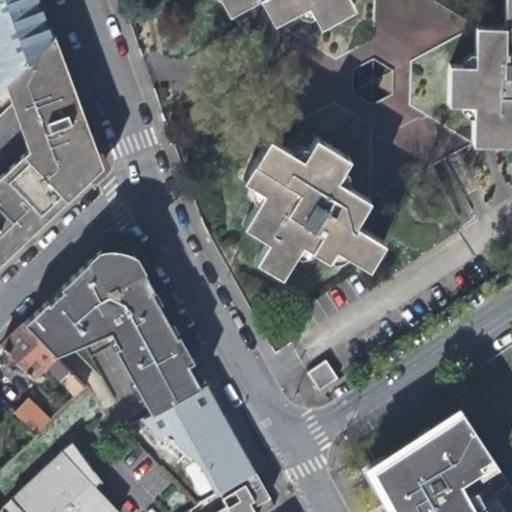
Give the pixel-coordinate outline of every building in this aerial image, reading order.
[(0,0),(0,73),(49,22),(40,0),(0,0)] [(219,0),(223,8),(237,0),(260,0),(274,20),(306,1),(315,15),(340,0),(219,0)] [(473,101),(471,149),(497,149),(511,148),(511,0),(502,0),(503,30),(472,30),(473,70),(454,73),(453,101),(473,101)] [(0,166),(0,263),(39,226),(101,167),(86,125),(51,30),(4,72),(29,136),(0,166)] [(312,160),(270,133),(243,175),(264,189),(243,222),(268,238),(255,258),(282,275),(304,241),(330,258),(336,247),(370,268),(387,242),(358,223),(372,200),(342,181),(354,166),(323,146),(312,160)] [(152,413),(166,405),(200,385),(187,364),(193,360),(134,254),(130,256),(125,252),(110,250),(103,253),(100,249),(96,253),(60,288),(62,289),(49,302),(47,300),(23,323),(53,353),(110,332),(117,346),(114,348),(152,413)] [(53,353),(23,323),(5,340),(0,344),(0,359),(23,383),(38,370),(67,402),(83,386),(53,353)] [(326,358),(308,370),(319,388),(337,376),(326,358)] [(229,425),(205,382),(200,385),(166,405),(176,424),(181,422),(218,490),(254,470),(229,425)] [(10,413),(31,435),(46,421),(25,399),(10,413)] [(511,511),(511,492),(456,408),(427,427),(429,431),(423,435),(417,439),(415,436),(367,468),(386,502),(403,492),(406,497),(411,506),(400,511),(399,511),(398,509),(394,511),(511,511)] [(58,450),(7,499),(19,511),(116,511),(79,473),(87,465),(68,439),(57,450),(58,450)] [(263,485),(254,470),(218,490),(225,505),(213,511),(247,511),(245,509),(251,506),(254,511),(261,511),(274,505),(263,485)]
